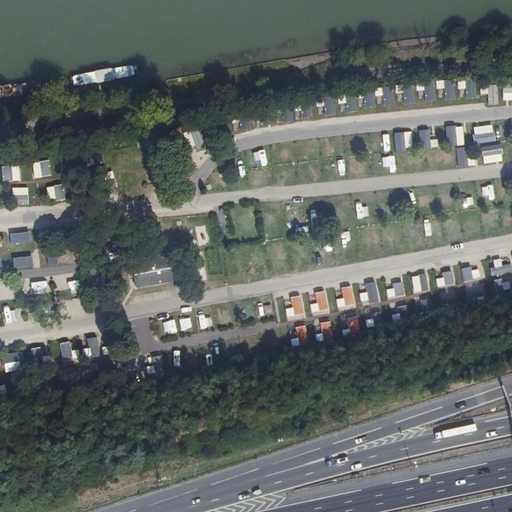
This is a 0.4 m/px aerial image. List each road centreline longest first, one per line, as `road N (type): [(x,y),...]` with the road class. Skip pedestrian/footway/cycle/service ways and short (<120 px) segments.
road 1 (track): [(0,338),(511,244)]
road 2 (track): [(0,219),(511,172)]
road 3 (track): [(511,111),(238,143),(202,173),(191,201)]
road 4 (motorway): [(511,389),(309,460),(266,483)]
road 5 (motorway): [(511,426),(266,483)]
road 6 (motorway): [(511,471),(321,511)]
